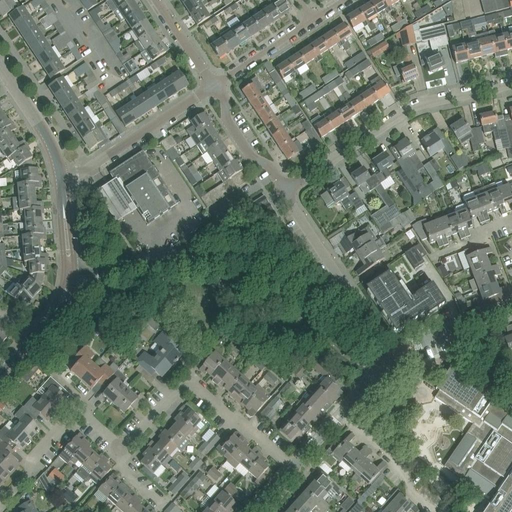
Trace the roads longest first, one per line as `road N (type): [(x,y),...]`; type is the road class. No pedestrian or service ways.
road 1 (residential): [(344,323),(254,263),(71,280)]
road 2 (residential): [(285,191),(417,106),(511,84)]
road 3 (residential): [(292,467),(192,386),(122,448)]
road 4 (residential): [(214,88),(61,181)]
road 5 (residential): [(344,323),(349,297),(285,191)]
road 6 (residential): [(426,511),(394,458),(342,413)]
road 7 (residential): [(285,191),(270,168),(249,156),(214,88)]
road 8 (residential): [(0,506),(31,460),(82,409)]
